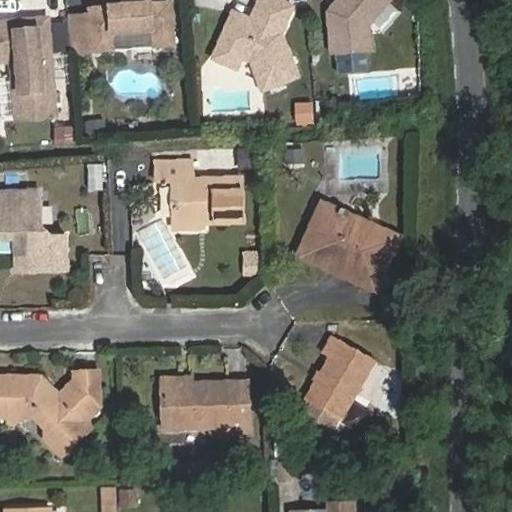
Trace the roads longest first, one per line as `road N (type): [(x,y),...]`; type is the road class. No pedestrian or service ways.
road 1 (tertiary): [(467,511),(461,0)]
road 2 (residential): [(0,335),(275,328)]
